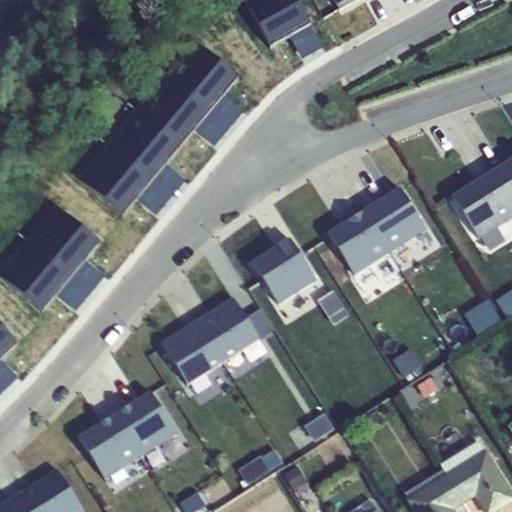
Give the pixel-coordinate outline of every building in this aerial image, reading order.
[(356,0),(334,0),(339,9),(356,0)] [(511,157),(490,171),(511,207),(511,157)] [(452,195),(479,238),(511,217),(511,207),(490,171),(452,195)] [(366,213),(392,255),(428,231),(401,190),(366,213)] [(392,255),(366,213),(332,235),(359,276),(392,255)] [(294,240),(255,265),(282,305),(320,281),(294,240)] [(511,291),(501,296),(509,317),(511,315),(511,291)] [(481,336),(506,322),(494,299),(468,313),(481,336)] [(200,324),(226,363),(263,340),(237,300),(200,324)] [(226,363),(200,324),(166,345),(191,385),(226,363)] [(483,345),(468,355),(472,361),(487,351),(483,345)] [(118,418),(142,457),(178,434),(153,395),(118,418)] [(379,411),(362,421),(367,430),(384,420),(379,411)] [(142,457),(118,418),(84,440),(109,479),(142,457)] [(447,476),(485,452),(478,442),(440,466),(443,470),(447,476)] [(447,476),(465,505),(475,498),(483,511),(500,511),(511,504),(511,491),(487,451),(485,452),(447,476)] [(299,467),(284,475),(294,492),(308,484),(299,467)] [(447,476),(443,470),(404,495),(408,500),(447,476)] [(24,494),(35,511),(82,511),(85,510),(59,471),(24,494)] [(465,505),(447,476),(408,500),(407,501),(413,511),(455,511),(465,505)] [(35,511),(24,494),(0,509),(0,511),(35,511)] [(350,511),(377,511),(378,511),(370,499),(350,511)]
